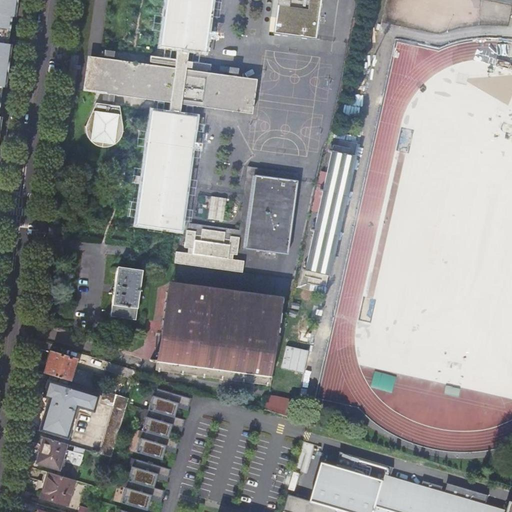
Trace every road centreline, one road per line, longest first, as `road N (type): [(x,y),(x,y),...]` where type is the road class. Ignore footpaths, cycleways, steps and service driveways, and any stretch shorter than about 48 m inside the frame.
road 1 (secondary): [(0,489),(56,0)]
road 2 (secondary): [(39,0),(0,309)]
